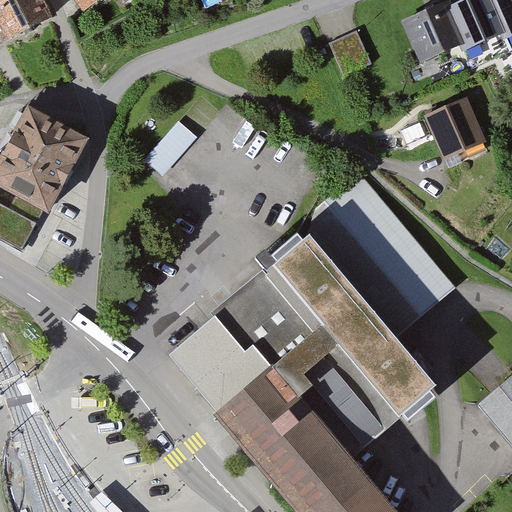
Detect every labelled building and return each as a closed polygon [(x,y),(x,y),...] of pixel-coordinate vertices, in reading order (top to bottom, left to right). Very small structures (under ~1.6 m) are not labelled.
[(37,0),(0,0),(0,46),(49,23),(37,0)] [(73,0),(84,14),(103,0),(73,0)] [(472,0),(446,11),(461,47),(464,53),(495,40),(504,36),(488,0),(472,0)] [(511,0),(488,0),(504,36),(506,40),(511,37),(511,0)] [(444,6),(400,24),(417,65),(461,47),(446,11),(444,6)] [(331,43),(346,77),(374,64),(359,31),(331,43)] [(511,78),(511,77),(511,37),(506,40),(504,36),(495,40),(511,78)] [(467,100),(422,120),(442,164),(487,144),(467,100)] [(0,239),(20,250),(77,140),(23,112),(0,154),(0,193),(11,199),(5,209),(0,206),(0,239)] [(197,140),(180,124),(146,163),(164,178),(197,140)] [(315,211),(306,240),(394,345),(456,292),(362,175),(315,211)] [(511,221),(494,243),(511,257),(511,221)] [(394,345),(306,240),(165,359),(213,416),(271,368),(349,463),(434,392),(394,345)] [(271,368),(213,416),(292,511),(389,511),(360,477),(349,463),(271,368)] [(511,369),(473,404),(511,451),(511,369)]
